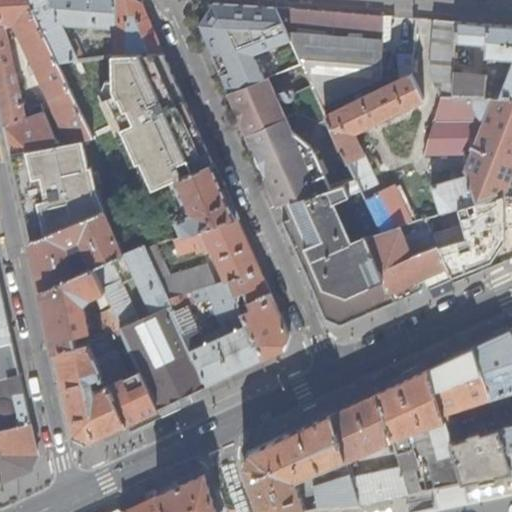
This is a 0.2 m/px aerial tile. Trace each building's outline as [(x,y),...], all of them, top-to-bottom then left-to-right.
[(58,62),(28,0),(0,0),(0,98),(13,154),(17,153),(61,145),(44,113),(27,118),(19,86),(15,87),(2,29),(15,26),(33,65),(29,67),(33,76),(38,74),(71,143),(94,139),(93,136),(90,129),(58,62)] [(28,0),(58,62),(78,60),(69,42),(62,25),(115,29),(115,55),(165,53),(142,3),(138,0),(28,0)] [(277,7),(214,2),(199,22),(216,60),(229,91),(269,74),(258,48),(290,35),(277,7)] [(383,15),(277,7),(290,35),(303,63),(318,95),(357,179),(382,230),(401,225),(410,222),(392,186),(382,191),(354,131),(425,98),(412,73),(413,53),(397,53),(400,78),(331,112),(326,102),(330,100),(333,105),(346,98),(344,94),(382,75),(383,15)] [(511,25),(433,19),(430,72),(442,97),(481,97),(482,82),(455,80),(455,70),(457,40),(464,42),(487,44),(487,56),(511,58),(511,66),(504,91),(495,91),(495,96),(511,96),(511,25)] [(69,42),(78,60),(83,59),(73,40),(69,42)] [(115,55),(108,56),(140,128),(149,126),(193,118),(179,86),(165,53),(115,55)] [(455,80),(482,82),(482,71),(455,70),(455,80)] [(292,128),(269,74),(229,91),(252,143),(271,188),(276,186),(283,202),(285,201),(333,187),(318,152),(315,148),(310,146),(292,128)] [(481,97),(442,97),(426,154),(466,154),(466,171),(467,176),(432,186),(442,213),(505,195),(511,175),(511,96),(495,96),(481,97)] [(193,118),(149,126),(153,144),(168,138),(177,155),(180,157),(184,158),(207,148),(193,118)] [(61,145),(17,153),(27,197),(28,197),(62,185),(60,175),(108,156),(117,179),(58,203),(26,215),(32,241),(105,210),(141,195),(136,174),(159,169),(153,144),(149,126),(140,128),(93,136),(94,139),(71,143),(61,145)] [(192,174),(214,165),(207,148),(184,158),(192,174)] [(17,153),(13,154),(22,198),(27,197),(17,153)] [(185,235),(238,218),(214,165),(192,174),(175,181),(189,216),(180,220),(185,235)] [(382,230),(357,179),(333,187),(285,201),(299,233),(289,235),(308,276),(327,319),(339,324),(358,316),(372,310),(394,301),(367,235),(382,230)] [(276,186),(271,188),(278,203),(283,202),(276,186)] [(105,210),(32,241),(39,273),(43,290),(74,276),(67,245),(83,241),(94,267),(124,255),(105,210)] [(427,217),(417,220),(421,231),(431,228),(427,217)] [(274,300),(238,218),(185,235),(175,239),(180,256),(196,251),(198,251),(195,243),(207,240),(211,251),(226,284),(231,283),(236,298),(246,294),(252,310),(242,315),(264,360),(285,350),(290,336),(274,300)] [(429,286),(450,277),(431,228),(421,231),(405,236),(401,225),(382,230),(367,235),(394,301),(422,288),(417,278),(424,275),(429,286)] [(198,251),(196,251),(198,254),(211,251),(207,240),(195,243),(198,251)] [(67,245),(74,276),(94,267),(83,241),(67,245)] [(170,275),(156,245),(146,248),(168,298),(218,286),(209,266),(170,275)] [(105,292),(113,308),(122,329),(159,409),(181,399),(208,386),(168,298),(146,248),(145,246),(124,255),(94,267),(105,292)] [(74,276),(43,290),(52,332),(57,351),(79,345),(77,336),(87,333),(90,331),(90,327),(85,304),(93,296),(105,292),(94,267),(74,276)] [(0,344),(14,342),(1,282),(0,282),(0,344)] [(226,284),(218,286),(168,298),(208,386),(232,375),(264,360),(242,315),(236,298),(231,283),(226,284)] [(117,331),(122,329),(113,308),(98,315),(107,335),(111,333),(117,331)] [(62,375),(75,435),(89,442),(101,436),(139,418),(159,409),(122,329),(117,331),(122,340),(120,341),(135,373),(131,375),(111,333),(107,335),(91,342),(79,345),(57,351),(62,375)] [(492,339),(474,348),(490,400),(508,394),(511,392),(511,334),(511,331),(492,339)] [(14,342),(0,344),(0,378),(21,374),(17,354),(14,342)] [(443,413),(452,410),(457,409),(471,406),(476,420),(495,414),(490,400),(474,348),(454,357),(429,368),(443,413)] [(464,481),(452,442),(443,413),(429,368),(408,378),(378,392),(393,439),(407,454),(422,449),(418,434),(439,427),(446,449),(436,453),(438,461),(445,488),(464,481)] [(40,456),(21,374),(0,378),(0,476),(2,484),(16,477),(25,473),(32,469),(40,456)] [(364,403),(341,413),(356,460),(393,439),(378,392),(364,403)] [(511,401),(508,394),(490,400),(495,414),(499,429),(500,429),(511,427),(511,401)] [(356,460),(341,413),(299,432),(261,450),(254,464),(269,511),(305,511),(315,509),(323,507),(336,510),(370,503),(362,477),(356,460)] [(511,427),(500,429),(511,468),(511,427)] [(468,438),(452,442),(464,481),(484,478),(511,472),(511,468),(500,429),(499,429),(484,433),(483,431),(482,430),(470,433),(468,435),(468,438)] [(407,454),(411,466),(413,471),(423,468),(426,468),(422,449),(407,454)] [(362,477),(370,503),(388,499),(419,493),(413,471),(411,466),(362,477)] [(413,471),(419,493),(430,491),(423,468),(413,471)] [(176,511),(227,511),(226,506),(215,472),(191,483),(169,494),(176,511)] [(124,511),(176,511),(169,494),(140,503),(124,511)]
